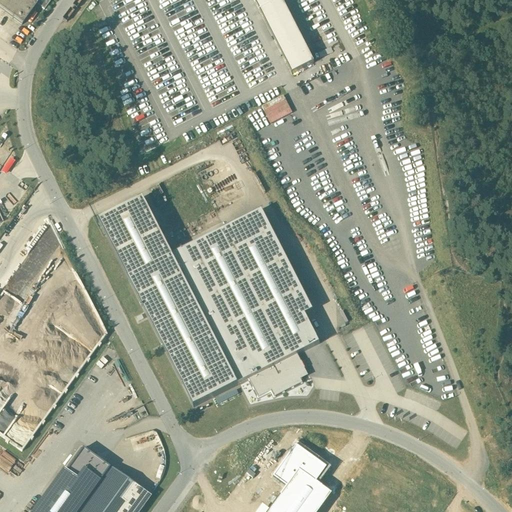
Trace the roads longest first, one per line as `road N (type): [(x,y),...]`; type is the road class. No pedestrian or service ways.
road 1 (unclassified): [(198,460),(185,450),(25,135),(27,71),(70,0)]
road 2 (unclassified): [(498,511),(445,464),(397,436),(318,418),(246,429),(198,460)]
